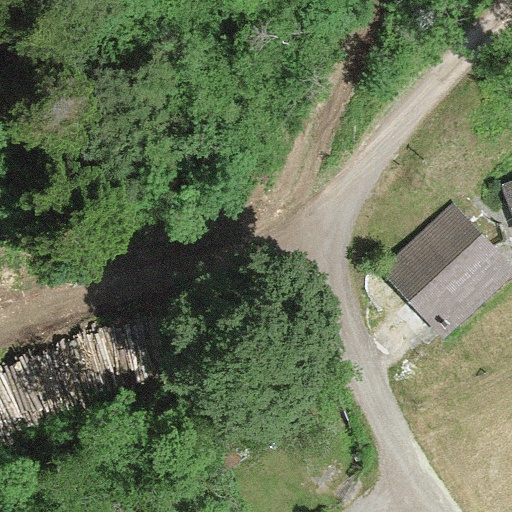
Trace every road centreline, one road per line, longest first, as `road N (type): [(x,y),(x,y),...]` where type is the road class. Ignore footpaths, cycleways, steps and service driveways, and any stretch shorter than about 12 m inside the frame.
road 1 (track): [(511,27),(425,105),(330,250),(375,411),(431,511)]
road 2 (track): [(381,0),(290,183),(330,250)]
